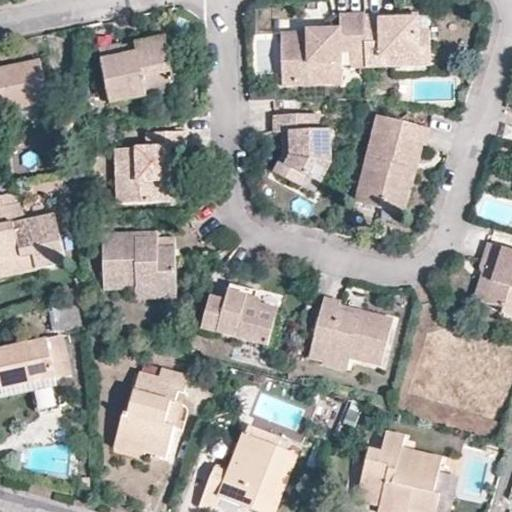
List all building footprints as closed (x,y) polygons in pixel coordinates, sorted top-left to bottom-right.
[(256,35),(279,34),(278,10),(255,11),(256,35)] [(338,29),(314,31),(313,40),(304,40),(281,41),(282,86),(340,84),(340,57),(349,57),(350,70),(366,69),(365,17),(365,14),(339,16),(338,29)] [(390,17),(390,21),(381,22),(380,17),(365,17),(366,69),(389,68),(388,59),(429,58),(429,33),(419,33),(418,16),(390,17)] [(305,31),(304,33),(304,40),(313,40),(314,31),(305,31)] [(281,34),(281,41),(304,40),(304,33),(281,34)] [(135,44),(137,54),(125,56),(123,47),(122,44),(100,49),(112,103),(130,100),(147,96),(146,90),(176,84),(166,38),(135,44)] [(123,47),(125,56),(137,54),(135,44),(123,47)] [(388,59),(389,68),(430,67),(429,58),(388,59)] [(50,103),(41,61),(0,69),(0,106),(1,111),(50,103)] [(178,91),(176,84),(146,90),(147,96),(178,91)] [(283,134),(291,135),(291,160),(283,176),(300,184),(305,175),(321,181),(331,160),(329,131),(319,131),(317,116),(274,117),(274,134),(283,134)] [(430,132),(378,118),(357,198),(400,209),(405,189),(413,191),(418,172),(414,171),(421,147),(426,148),(430,132)] [(146,133),(146,150),(118,150),(118,203),(164,202),(164,172),(168,172),(171,172),(171,149),(176,149),(184,149),(184,133),(146,133)] [(283,134),(283,153),(275,173),(283,176),(291,160),(291,135),(283,134)] [(414,171),(418,172),(426,148),(421,147),(414,171)] [(357,198),(355,206),(405,219),(413,191),(405,189),(400,209),(357,198)] [(21,203),(0,207),(0,263),(3,263),(6,276),(45,268),(67,263),(56,215),(25,221),(21,203)] [(161,240),(138,240),(138,234),(104,235),(106,291),(137,290),(160,290),(161,299),(179,298),(178,248),(162,248),(161,240)] [(482,272),(484,275),(496,278),(488,304),(504,310),(503,315),(511,317),(511,252),(488,245),(481,269),(482,272)] [(137,290),(138,299),(161,299),(160,290),(137,290)] [(274,311),(257,306),(257,304),(253,299),(227,292),(224,303),(209,300),(202,329),(265,347),(274,311)] [(360,314),(359,318),(337,312),(338,307),(339,303),(322,299),(307,359),(324,363),(327,354),(348,360),(379,367),(391,322),(360,314)] [(359,318),(360,314),(338,307),(337,312),(359,318)] [(56,379),(48,340),(0,350),(0,382),(2,391),(31,384),(56,379)] [(176,427),(166,424),(172,403),(176,404),(179,392),(185,393),(190,377),(163,370),(160,378),(140,373),(129,414),(125,413),(118,438),(147,445),(145,453),(167,459),(176,427)] [(56,379),(31,384),(38,415),(62,410),(56,379)] [(166,424),(176,427),(181,405),(176,404),(172,403),(166,424)] [(281,441),(248,428),(230,473),(215,468),(200,506),(214,511),(215,511),(222,498),(256,511),(267,511),(291,453),(279,448),(281,441)] [(435,494),(442,460),(403,450),(405,438),(386,434),(382,453),(369,450),(356,500),(380,505),(378,511),(381,511),(408,511),(409,511),(411,511),(435,511),(440,494),(435,494)] [(118,438),(115,447),(145,455),(145,453),(147,445),(118,438)] [(275,511),(298,455),(291,453),(267,511),(275,511)]
